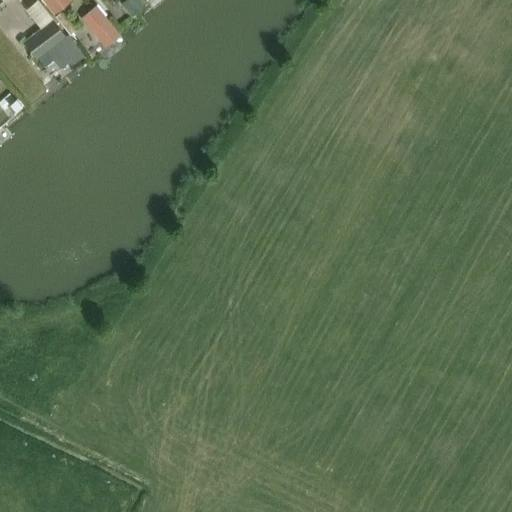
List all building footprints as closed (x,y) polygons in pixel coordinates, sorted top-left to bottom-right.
[(62,0),(40,0),(52,15),(66,4),(62,0)] [(133,14),(144,5),(140,0),(125,0),(123,2),(133,14)] [(100,38),(114,27),(101,11),(87,24),(100,38)] [(51,20),(22,42),(35,60),(46,51),(65,37),(51,20)] [(72,66),(85,56),(69,34),(65,37),(46,51),(60,69),(69,62),(72,66)] [(10,93),(0,101),(0,103),(5,109),(10,104),(15,99),(10,93)] [(15,99),(10,104),(10,105),(16,111),(22,105),(16,98),(15,99)]
